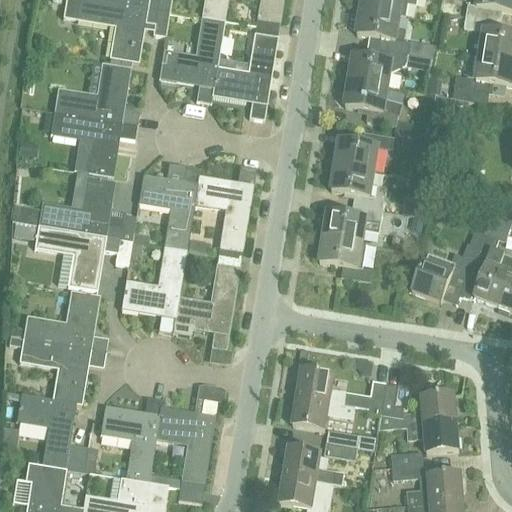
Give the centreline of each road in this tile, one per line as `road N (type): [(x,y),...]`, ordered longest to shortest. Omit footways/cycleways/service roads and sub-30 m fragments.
road 1 (residential): [(495,359),(264,318)]
road 2 (residential): [(264,318),(291,148)]
road 3 (residential): [(291,148),(317,0)]
road 4 (residential): [(511,491),(502,482),(495,359)]
road 5 (residential): [(228,511),(256,387)]
